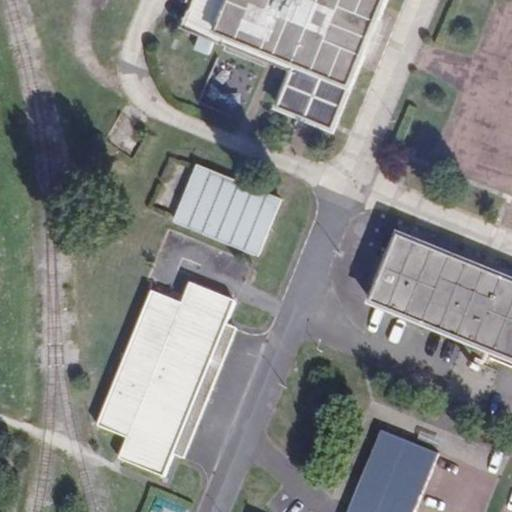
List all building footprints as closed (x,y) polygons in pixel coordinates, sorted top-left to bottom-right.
[(191,0),(179,29),(289,73),(275,109),(330,132),(384,0),(191,0)] [(239,117),(255,76),(216,61),(200,102),(239,117)] [(196,163),(173,222),(261,255),(283,196),(196,163)] [(511,288),(395,241),(368,310),(511,367),(511,288)] [(158,479),(228,304),(184,286),(176,306),(145,294),(91,429),(122,441),(114,462),(158,479)] [(384,428),(349,511),(415,511),(441,451),(384,428)]
